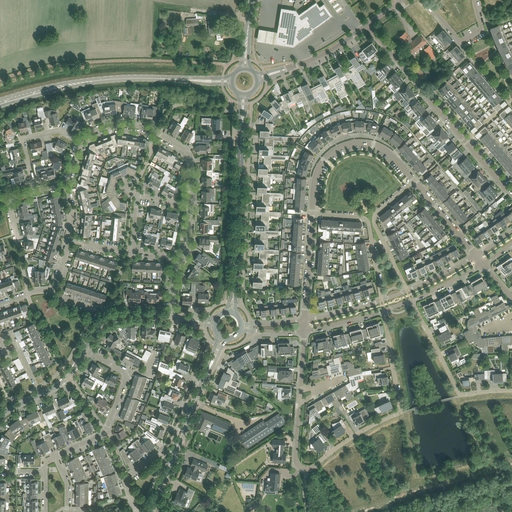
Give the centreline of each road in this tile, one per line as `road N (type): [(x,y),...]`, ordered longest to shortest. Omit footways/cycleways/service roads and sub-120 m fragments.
road 1 (residential): [(299,403),(295,455),(305,468),(398,411),(383,310)]
road 2 (tertiary): [(229,81),(103,79),(0,103)]
road 3 (residential): [(511,193),(367,24)]
road 4 (tertiary): [(231,310),(242,95)]
road 5 (residential): [(79,142),(112,124),(156,132),(189,157),(190,208)]
road 6 (residential): [(54,456),(105,430),(125,381),(124,371),(84,349)]
road 7 (residential): [(414,180),(375,144),(347,144),(316,173),(312,213)]
road 8 (residential): [(511,390),(460,393),(412,299)]
road 9 (residential): [(381,299),(366,220),(312,213)]
road 10 (residential): [(258,78),(319,56),(367,24)]
